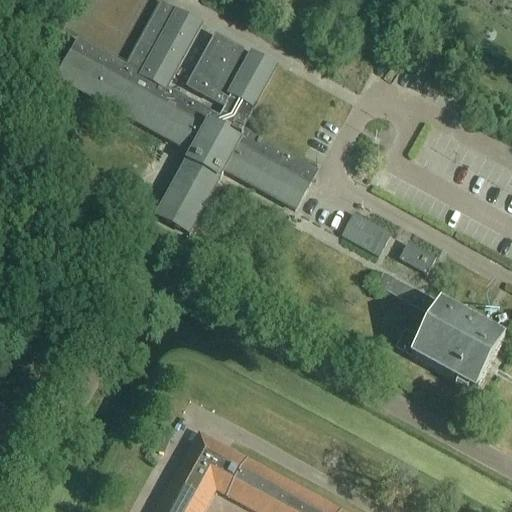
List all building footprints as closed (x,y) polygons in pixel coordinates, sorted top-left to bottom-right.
[(127,70),(125,69),(77,43),(56,82),(190,157),(156,219),(189,237),(219,183),(223,174),(294,213),(316,175),(231,128),(235,124),(244,129),(275,70),(269,67),(250,56),(228,97),(231,99),(228,103),(218,98),(241,54),(215,40),(186,90),(213,105),(214,104),(224,110),(221,121),(166,92),(200,29),(161,7),(127,70)] [(353,218),(341,240),(378,260),(391,239),(353,218)] [(426,278),(435,262),(407,248),(398,264),(426,278)] [(487,374),(503,343),(481,331),(439,308),(439,309),(384,279),(378,290),(433,320),(419,344),(405,336),(396,352),(411,359),(410,360),(474,396),(483,380),(487,374)] [(0,441),(12,420),(0,413),(0,441)] [(335,511),(199,437),(158,511),(205,511),(215,494),(247,511),(335,511)]
